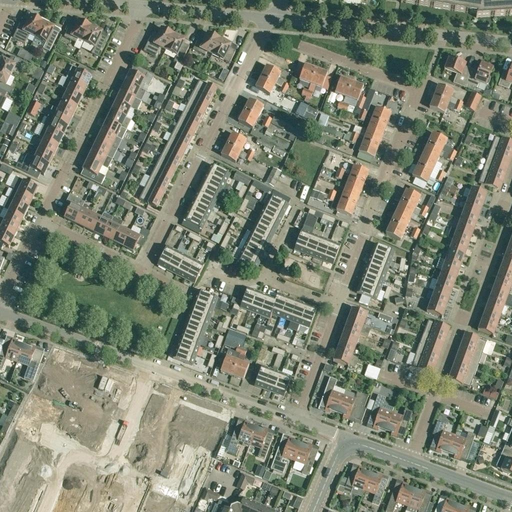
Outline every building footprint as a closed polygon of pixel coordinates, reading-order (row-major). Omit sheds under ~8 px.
[(479,0),(405,0),(405,3),(401,2),(400,3),(477,16),(479,0)] [(511,0),(479,0),(477,16),(476,18),(476,19),(511,16),(511,0)] [(43,20),(40,19),(39,21),(30,17),(27,24),(21,21),(12,39),(25,45),(29,36),(34,38),(43,20)] [(45,21),(43,20),(34,38),(45,44),(43,49),(49,53),(58,34),(52,31),(54,28),(50,26),(51,25),(45,21)] [(83,43),(91,25),(88,24),(87,26),(79,22),(75,28),(69,25),(64,38),(76,43),(77,40),(83,43)] [(91,25),(83,43),(94,48),(91,54),(97,57),(106,39),(100,36),(102,33),(98,31),(99,29),(93,26),(91,25)] [(165,51),(174,33),(171,32),(170,34),(161,30),(158,37),(152,34),(143,52),(155,58),(160,48),(165,51)] [(176,34),(174,33),(165,51),(176,56),(173,62),(177,64),(174,70),(179,72),(183,64),(181,63),(189,47),(183,44),(184,41),(180,39),(181,37),(176,34)] [(212,56),(220,38),(217,36),(216,39),(207,34),(204,41),(198,38),(192,50),(205,56),(206,53),(212,56)] [(222,39),(220,38),(212,56),(229,64),(235,52),(229,49),(231,46),(227,44),(228,42),(222,39)] [(0,71),(10,76),(15,66),(22,69),(25,64),(11,57),(8,62),(0,58),(0,71)] [(465,89),(471,72),(464,70),(466,65),(465,65),(449,59),(449,58),(448,60),(446,61),(444,67),(444,69),(444,71),(445,70),(456,75),(453,84),(465,89)] [(477,75),(471,72),(465,89),(467,85),(476,89),(479,84),(486,86),(486,85),(488,84),(490,79),(489,76),(492,69),(492,70),(493,69),(491,68),(490,66),(484,64),(482,65),(480,64),(480,65),(481,65),(477,75)] [(510,85),(511,85),(511,65),(511,66),(508,76),(502,73),(498,86),(507,90),(510,85)] [(79,66),(78,69),(72,66),(66,78),(86,88),(92,76),(91,78),(88,77),(91,72),(79,66)] [(310,85),(316,70),(304,66),(299,81),(310,85)] [(266,67),(261,78),(275,85),(281,88),(286,91),(289,86),(284,84),(284,83),(277,80),(280,74),(266,67)] [(125,82),(139,90),(142,84),(145,85),(145,84),(149,85),(153,77),(135,68),(133,74),(130,73),(131,71),(131,70),(125,82)] [(308,92),(306,97),(310,99),(312,94),(313,94),(316,87),(321,89),(326,77),(327,74),(316,70),(310,85),(308,92)] [(5,86),(10,76),(0,71),(0,90),(7,93),(11,95),(13,90),(5,86)] [(327,91),(331,79),(326,77),(321,89),(327,91)] [(82,98),(86,89),(86,88),(66,78),(61,88),(67,91),(82,98)] [(269,96),(275,85),(261,78),(255,88),(269,96)] [(335,94),(346,98),(351,83),(340,79),(335,94)] [(199,81),(193,92),(211,101),(217,90),(216,90),(208,86),(208,85),(207,85),(199,81)] [(145,92),(139,90),(125,82),(120,92),(140,102),(145,92)] [(363,87),(351,83),(346,98),(357,102),(363,87)] [(434,98),(461,108),(462,103),(457,101),(450,98),(453,92),(438,86),(434,98)] [(77,108),(82,98),(67,91),(62,100),(77,108)] [(120,92),(115,102),(130,109),(137,112),(141,102),(140,102),(120,92)] [(206,112),(211,101),(193,92),(188,103),(206,112)] [(471,93),(464,108),(474,113),(481,98),(471,93)] [(356,109),(361,111),(362,111),(366,100),(360,98),(358,103),(356,109)] [(461,108),(434,98),(429,109),(444,114),(448,103),(455,106),(453,111),(459,113),(461,108)] [(77,108),(62,100),(57,110),(71,116),(72,117),(77,108)] [(40,106),(32,102),(32,101),(29,107),(37,112),(40,106)] [(249,101),(243,112),(258,119),(263,108),(249,101)] [(115,102),(111,111),(112,112),(125,119),(130,109),(115,102)] [(200,123),(206,112),(188,103),(182,114),(200,123)] [(300,104),(298,110),(305,113),(302,119),(313,124),(319,113),(300,104)] [(29,107),(26,114),(34,118),(37,112),(29,107)] [(47,117),(53,120),(67,127),(72,117),(71,116),(57,110),(52,107),(47,117)] [(376,109),(371,120),(386,126),(390,115),(376,109)] [(125,119),(112,112),(111,111),(106,121),(126,131),(130,121),(125,119)] [(258,119),(243,112),(238,122),(252,130),(258,119)] [(195,133),(200,123),(182,114),(177,124),(195,133)] [(67,127),(53,120),(47,117),(43,127),(61,136),(63,137),(67,127)] [(286,124),(275,119),(272,125),(283,131),(286,124)] [(371,120),(367,131),(382,137),(386,126),(371,120)] [(106,121),(101,131),(103,132),(121,140),(126,131),(106,121)] [(189,144),(195,133),(177,124),(171,135),(189,144)] [(5,134),(12,138),(16,128),(9,125),(5,134)] [(314,135),(321,138),(323,132),(324,128),(317,126),(314,135)] [(63,137),(61,136),(43,127),(38,137),(43,139),(58,146),(63,137)] [(358,135),(357,139),(363,142),(378,148),(382,137),(367,131),(360,129),(358,135)] [(121,140),(103,132),(101,131),(97,141),(116,150),(121,140)] [(432,134),(427,145),(442,152),(447,141),(432,134)] [(184,155),(189,144),(171,135),(166,146),(184,155)] [(232,135),(226,145),(241,153),(246,142),(232,135)] [(491,149),(509,156),(511,157),(511,143),(495,137),(491,149)] [(58,146),(43,139),(39,149),(53,156),(58,146)] [(354,144),(352,149),(359,152),(358,154),(372,159),(373,159),(378,148),(363,142),(357,139),(356,140),(354,144)] [(112,160),(116,150),(97,141),(92,150),(112,160)] [(241,153),(226,145),(221,156),(235,164),(238,158),(244,161),(245,161),(250,163),(252,159),(247,156),(241,153)] [(427,145),(422,156),(437,163),(439,157),(446,159),(448,155),(442,152),(427,145)] [(161,157),(178,166),(184,155),(166,146),(161,157)] [(274,148),(272,152),(284,158),(286,153),(274,148)] [(49,166),(49,165),(53,156),(39,149),(34,159),(49,166)] [(511,157),(509,156),(491,149),(486,161),(509,169),(511,158),(511,157)] [(112,160),(92,150),(87,160),(102,167),(107,170),(112,160)] [(370,164),(372,159),(358,154),(356,159),(370,164)] [(43,176),(44,176),(49,166),(34,159),(34,158),(27,155),(22,165),(18,163),(15,168),(27,174),(37,179),(40,174),(43,176)] [(432,173),(437,163),(422,156),(417,166),(432,173)] [(161,157),(155,167),(173,176),(178,166),(161,157)] [(87,160),(87,161),(82,171),(83,171),(80,176),(101,186),(105,177),(98,174),(102,167),(87,160)] [(486,161),(482,172),(501,179),(504,180),(509,169),(486,161)] [(208,176),(224,184),(228,175),(229,176),(229,175),(211,166),(211,167),(212,167),(208,176)] [(432,173),(417,166),(412,177),(426,184),(432,173)] [(150,178),(168,187),(173,176),(155,167),(150,178)] [(353,167),(349,179),(364,184),(368,173),(353,167)] [(273,187),(275,182),(280,173),(272,169),(265,183),(273,187)] [(504,180),(501,179),(482,172),(478,184),(500,192),(504,180)] [(251,180),(236,173),(233,180),(247,187),(251,180)] [(203,185),(219,193),(224,184),(208,176),(203,185)] [(13,190),(18,192),(33,199),(38,188),(37,188),(23,182),(24,182),(15,178),(10,188),(13,190)] [(162,198),(168,187),(150,178),(144,189),(162,198)] [(345,190),(360,195),(364,184),(349,179),(345,190)] [(270,196),(273,190),(254,181),(248,193),(252,195),(255,189),(270,196)] [(198,194),(214,202),(219,193),(203,185),(198,194)] [(156,209),(162,198),(144,189),(139,200),(147,204),(147,205),(148,205),(156,209)] [(471,189),(468,199),(467,200),(481,205),(483,206),(487,195),(486,194),(486,195),(472,190),(472,189),(471,189)] [(26,208),(28,209),(33,199),(18,192),(13,190),(9,199),(13,202),(26,208)] [(360,195),(345,190),(340,201),(355,206),(360,195)] [(446,197),(448,193),(442,190),(438,200),(444,203),(447,197),(446,197)] [(321,203),(324,195),(313,191),(309,198),(321,203)] [(401,202),(415,209),(420,198),(406,191),(401,202)] [(214,202),(198,194),(194,203),(210,211),(214,202)] [(69,195),(59,216),(64,219),(63,219),(74,224),(81,209),(83,205),(84,203),(69,195)] [(271,198),(266,207),(282,215),(287,206),(288,206),(270,197),(271,198)] [(28,209),(26,208),(13,202),(9,199),(7,199),(2,208),(9,211),(8,211),(23,218),(24,218),(28,209)] [(483,206),(481,205),(467,200),(464,210),(479,216),(483,206)] [(355,206),(340,201),(336,212),(351,218),(355,206)] [(401,202),(396,213),(410,219),(413,214),(418,217),(421,211),(415,209),(401,202)] [(194,203),(189,212),(205,221),(210,211),(194,203)] [(83,205),(81,209),(74,224),(84,229),(91,214),(93,210),(83,205)] [(282,215),(266,207),(261,216),(278,224),(282,215)] [(321,219),(323,215),(309,210),(308,215),(304,226),(313,230),(317,218),(321,219)] [(437,216),(439,212),(433,210),(429,219),(435,222),(438,217),(437,216)] [(464,210),(460,219),(460,220),(475,226),(479,216),(464,210)] [(23,218),(8,211),(4,221),(18,228),(23,218)] [(205,221),(189,212),(184,221),(183,221),(201,230),(202,230),(201,229),(205,221)] [(94,234),(103,238),(110,224),(113,218),(103,213),(100,219),(93,234),(94,234)] [(405,230),(410,219),(396,213),(391,223),(405,230)] [(84,229),(93,234),(100,219),(91,214),(84,229)] [(278,224),(261,216),(257,225),(273,233),(278,224)] [(103,238),(112,243),(113,243),(120,228),(123,223),(113,218),(110,224),(103,238)] [(0,231),(14,238),(18,228),(4,221),(0,219),(0,231)] [(472,236),(475,226),(460,220),(456,230),(472,236)] [(405,230),(391,223),(385,234),(400,241),(405,230)] [(268,242),(273,233),(257,225),(252,234),(268,242)] [(304,253),(311,236),(313,230),(304,226),(302,231),(301,231),(294,250),(294,251),(295,250),(304,253)] [(113,243),(114,243),(122,248),(130,233),(120,228),(113,243)] [(149,232),(142,229),(138,237),(130,233),(122,248),(133,253),(133,252),(136,245),(141,248),(149,232)] [(468,246),(472,236),(456,230),(452,241),(468,246)] [(0,249),(1,250),(3,245),(8,248),(7,250),(8,250),(14,238),(0,231),(0,249)] [(264,251),(268,242),(252,234),(247,243),(264,251)] [(320,240),(311,236),(304,253),(314,257),(320,240)] [(330,243),(320,240),(314,257),(323,260),(330,243)] [(452,241),(449,251),(464,257),(468,246),(452,241)] [(243,252),(259,260),(264,251),(247,243),(243,252)] [(339,247),(330,243),(323,260),(333,264),(332,265),(333,265),(340,246),(339,246),(339,247)] [(372,256),(389,262),(393,253),(394,253),(394,252),(375,245),(375,246),(376,246),(372,256)] [(167,269),(175,253),(166,249),(167,248),(166,247),(157,266),(158,266),(158,265),(167,269)] [(460,267),(464,257),(449,251),(445,261),(460,267)] [(259,260),(243,252),(238,261),(237,260),(237,261),(255,270),(256,270),(255,269),(259,260)] [(176,274),(184,258),(175,253),(167,269),(176,274)] [(372,256),(368,265),(385,272),(389,262),(372,256)] [(184,258),(176,274),(185,279),(194,262),(184,258)] [(504,259),(500,269),(500,270),(511,273),(511,262),(505,260),(504,259)] [(457,277),(457,276),(460,267),(445,261),(441,271),(457,277)] [(194,262),(185,279),(194,283),(194,284),(204,266),(203,266),(203,267),(194,262)] [(382,281),(385,272),(368,265),(365,275),(382,281)] [(496,280),(498,280),(511,285),(511,284),(511,273),(500,270),(496,280)] [(438,281),(453,287),(457,277),(441,271),(438,281)] [(365,275),(361,284),(378,291),(382,281),(365,275)] [(496,280),(493,289),(493,290),(508,295),(511,285),(498,280),(496,280)] [(438,281),(434,292),(449,297),(453,287),(438,281)] [(378,291),(361,284),(357,294),(356,293),(356,294),(375,301),(375,300),(374,300),(378,291)] [(247,289),(240,307),(250,311),(256,294),(247,290),(247,289)] [(489,300),(504,306),(508,295),(493,290),(489,300)] [(195,302),(212,308),(216,299),(217,299),(198,291),(198,292),(199,292),(195,302)] [(430,302),(444,307),(446,307),(449,297),(434,292),(430,302)] [(259,314),(266,297),(256,294),(250,311),(259,314)] [(271,313),(272,314),(280,317),(287,300),(277,296),(278,295),(277,295),(275,301),(273,307),(274,307),(271,313)] [(266,297),(259,314),(269,318),(269,319),(270,319),(272,314),(271,313),(274,307),(273,307),(275,301),(266,297)] [(287,300),(280,317),(290,320),(296,303),(287,300)] [(489,300),(485,310),(501,316),(504,306),(489,300)] [(195,302),(192,311),(209,318),(212,308),(195,302)] [(218,302),(215,309),(225,313),(228,306),(218,302)] [(430,302),(427,310),(426,313),(427,313),(441,318),(442,318),(446,307),(444,307),(430,302)] [(296,303),(290,320),(300,324),(306,307),(296,303)] [(306,307),(300,324),(309,328),(309,329),(316,310),(316,309),(315,310),(306,307)] [(348,319),(348,320),(363,326),(364,324),(363,324),(366,316),(366,317),(367,315),(366,315),(352,310),(352,309),(351,311),(352,311),(349,320),(348,319)] [(481,320),(483,321),(497,326),(501,316),(485,310),(481,320)] [(192,311),(188,321),(205,327),(209,318),(192,311)] [(392,319),(390,318),(379,314),(378,318),(391,323),(392,319)] [(363,327),(363,326),(348,320),(347,321),(348,321),(345,330),(344,330),(359,336),(360,335),(359,335),(362,327),(363,327)] [(481,320),(478,330),(477,331),(478,332),(478,331),(492,336),(492,337),(493,337),(497,326),(483,321),(481,320)] [(201,337),(205,327),(188,321),(184,330),(201,337)] [(424,333),(446,341),(450,329),(428,321),(424,333)] [(184,330),(181,340),(198,346),(201,337),(184,330)] [(341,340),(340,341),(356,346),(356,345),(359,337),(359,336),(344,330),(344,331),(341,340)] [(231,332),(227,342),(242,347),(245,337),(231,332)] [(419,344),(442,352),(446,341),(424,333),(419,344)] [(460,346),(482,354),(486,342),(464,334),(460,346)] [(6,359),(17,363),(23,346),(17,344),(18,342),(6,337),(0,354),(0,370),(2,371),(6,359)] [(181,340),(177,350),(194,356),(198,346),(181,340)] [(355,348),(356,346),(340,341),(341,342),(337,350),(337,351),(352,356),(352,355),(355,347),(355,348)] [(415,356),(437,364),(442,352),(419,344),(415,356)] [(23,346),(17,363),(28,367),(24,379),(33,382),(44,351),(30,346),(29,349),(23,346)] [(220,373),(231,377),(237,362),(239,355),(242,350),(241,349),(242,347),(238,346),(235,353),(234,353),(232,360),(226,358),(220,373)] [(460,346),(456,357),(478,365),(482,354),(460,346)] [(194,356),(177,350),(174,359),(173,359),(192,366),(191,365),(194,356)] [(352,356),(337,351),(336,352),(337,352),(334,360),(333,360),(333,362),(348,367),(347,367),(348,367),(349,365),(348,365),(351,357),(352,357),(352,356)] [(437,364),(415,356),(411,367),(433,375),(437,364)] [(452,369),(455,370),(474,377),(478,365),(456,357),(452,369)] [(54,387),(62,365),(49,360),(41,382),(54,387)] [(248,366),(237,362),(231,377),(243,381),(248,366)] [(74,370),(62,365),(54,387),(66,392),(74,370)] [(322,371),(331,374),(334,369),(324,365),(322,371)] [(264,389),(271,372),(261,368),(262,367),(261,367),(254,386),(255,386),(255,385),(264,389)] [(376,382),(380,371),(374,369),(368,367),(364,377),(376,382)] [(271,372),(264,389),(274,393),(280,375),(276,374),(277,370),(272,368),(271,372)] [(447,380),(451,382),(469,389),(474,377),(455,370),(452,369),(447,380)] [(87,374),(74,370),(66,392),(79,396),(87,374)] [(280,375),(274,393),(283,396),(283,397),(284,397),(291,378),(290,378),(290,379),(280,375)] [(318,410),(325,412),(330,414),(331,411),(337,414),(343,397),(332,393),(336,381),(329,379),(318,410)] [(100,381),(95,394),(116,403),(122,391),(100,381)] [(498,394),(492,392),(491,394),(489,398),(496,401),(498,394)] [(343,397),(337,414),(343,416),(342,419),(354,423),(360,425),(366,410),(364,409),(368,397),(357,393),(354,401),(343,397)] [(111,415),(116,403),(95,394),(90,406),(111,415)] [(378,396),(367,425),(366,427),(378,431),(379,429),(385,431),(391,415),(380,411),(384,399),(378,396)] [(151,403),(146,416),(168,425),(173,412),(151,403)] [(84,418),(106,428),(111,415),(90,406),(84,418)] [(12,408),(10,412),(7,418),(13,420),(17,411),(12,408)] [(390,436),(396,438),(402,440),(412,413),(405,410),(402,419),(391,415),(385,431),(391,434),(390,436)] [(179,433),(192,438),(200,416),(187,411),(179,433)] [(146,416),(141,428),(162,437),(168,425),(146,416)] [(213,420),(200,416),(192,438),(205,442),(213,420)] [(7,418),(4,424),(3,428),(8,430),(13,420),(7,418)] [(101,440),(106,428),(84,418),(79,431),(101,440)] [(213,420),(205,442),(217,447),(226,425),(213,420)] [(249,445),(255,429),(249,426),(250,424),(238,420),(228,447),(227,452),(236,456),(238,450),(236,449),(238,441),(249,445)] [(448,454),(454,437),(443,433),(446,425),(436,422),(431,435),(434,436),(429,450),(441,454),(442,452),(448,454)] [(483,439),(485,434),(487,429),(480,427),(478,432),(476,437),(483,439)] [(141,428),(136,440),(157,449),(162,437),(141,428)] [(262,431),(255,429),(249,445),(260,449),(257,458),(264,460),(274,433),(263,429),(262,431)] [(95,452),(101,440),(79,431),(74,443),(95,452)] [(465,463),(466,461),(475,436),(468,433),(465,441),(454,437),(448,454),(454,456),(453,459),(465,463)] [(283,436),(282,438),(270,470),(282,474),(286,465),(281,463),(283,458),(294,462),(300,445),(293,443),(294,440),(283,436)] [(502,452),(511,456),(511,436),(509,436),(506,443),(502,452)] [(136,440),(130,452),(152,462),(157,449),(136,440)] [(35,442),(31,452),(48,459),(52,449),(35,442)] [(306,447),(300,445),(294,462),(304,466),(302,474),(308,476),(318,449),(307,445),(306,447)] [(31,452),(27,462),(44,469),(48,459),(31,452)] [(130,452),(125,465),(147,474),(152,462),(130,452)] [(511,456),(502,452),(496,467),(497,471),(508,476),(510,475),(511,475),(511,456)] [(27,462),(22,472),(39,479),(44,469),(27,462)] [(350,495),(361,499),(364,491),(370,475),(363,472),(364,470),(353,466),(345,488),(338,486),(336,492),(342,494),(343,493),(350,495)] [(22,472),(18,482),(35,489),(39,479),(22,472)] [(262,480),(268,482),(272,474),(266,472),(262,480)] [(376,477),(370,475),(364,491),(375,495),(372,503),(379,506),(388,481),(388,479),(377,474),(376,477)] [(242,475),(237,486),(244,489),(247,484),(251,486),(253,480),(242,475)] [(18,482),(14,492),(31,500),(35,489),(18,482)] [(393,511),(396,503),(407,507),(413,491),(407,488),(408,486),(396,482),(385,511),(393,511)] [(205,490),(201,499),(207,502),(209,499),(216,502),(219,496),(205,490)] [(429,511),(432,505),(429,504),(432,495),(426,492),(421,490),(420,493),(413,491),(407,507),(405,511),(429,511)] [(153,492),(148,502),(165,509),(170,499),(153,492)] [(282,498),(289,501),(291,496),(284,493),(282,498)] [(236,506),(233,507),(235,511),(249,511),(253,503),(238,496),(235,504),(236,506)] [(451,504),(451,502),(440,497),(434,511),(454,511),(457,506),(451,504)] [(11,500),(6,510),(10,511),(25,511),(28,507),(11,500)] [(148,502),(144,511),(164,511),(165,509),(148,502)] [(222,503),(218,511),(235,511),(233,507),(231,508),(230,506),(222,503)] [(261,511),(263,507),(253,503),(249,511),(261,511)]
